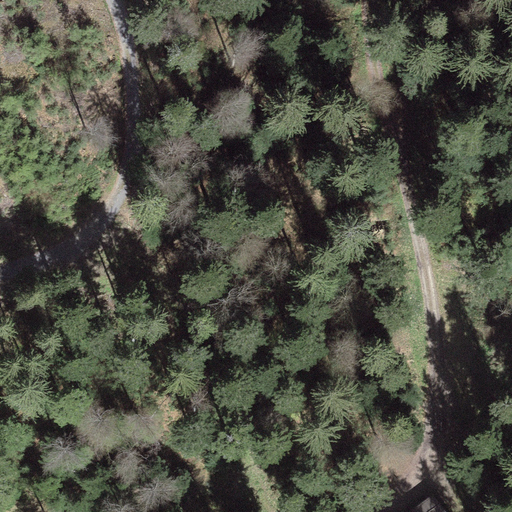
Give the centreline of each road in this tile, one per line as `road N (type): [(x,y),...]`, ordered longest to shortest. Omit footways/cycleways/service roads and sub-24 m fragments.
road 1 (track): [(370,0),(383,105),(437,341),(439,399),(429,461),(385,511)]
road 2 (track): [(115,0),(135,95),(135,152),(123,192),(76,245),(0,270)]
